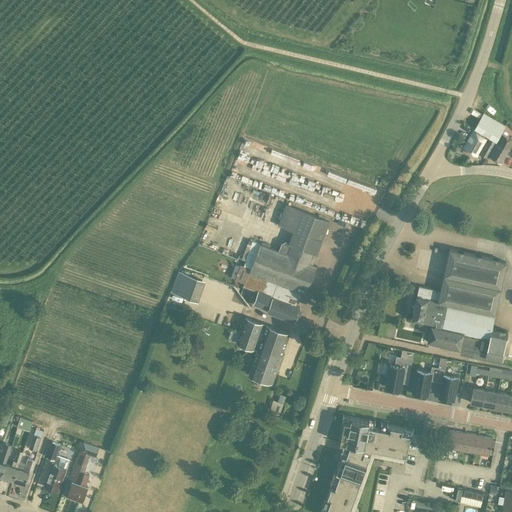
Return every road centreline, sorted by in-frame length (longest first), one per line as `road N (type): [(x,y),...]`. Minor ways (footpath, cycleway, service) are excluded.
road 1 (track): [(466,97),(242,42),(192,0)]
road 2 (residential): [(330,389),(388,244),(433,163)]
road 3 (unclassified): [(433,163),(484,55),(500,0)]
road 4 (residential): [(287,511),(330,389)]
road 5 (residential): [(431,410),(416,482),(395,478),(388,511)]
road 6 (unknown): [(399,223),(499,245),(511,265)]
